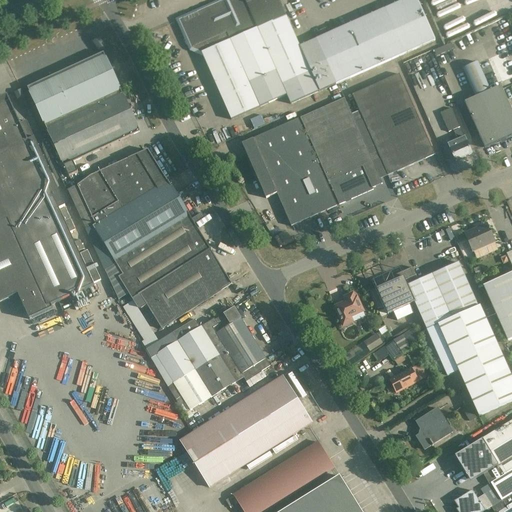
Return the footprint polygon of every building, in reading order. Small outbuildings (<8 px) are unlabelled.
[(328,88),(319,67),(282,84),(276,70),(245,0),(225,0),(179,21),(192,49),(199,46),(232,119),(259,107),(287,96),(291,104),(328,88)] [(245,0),(276,70),(282,84),(319,67),(309,43),(299,47),(278,0),(245,0)] [(436,40),(417,0),(405,0),(386,9),(336,31),(335,31),(316,40),(315,37),(312,36),(308,37),(308,40),(309,43),(319,67),(328,88),(336,85),(406,54),(436,40)] [(106,47),(99,38),(93,42),(100,51),(106,47)] [(490,57),(497,79),(511,75),(511,73),(506,52),(490,57)] [(46,127),(121,93),(103,53),(27,88),(43,124),(44,123),(46,127)] [(489,91),(477,64),(463,70),(475,98),(464,103),(484,148),(511,136),(511,112),(500,86),(489,91)] [(352,96),(359,113),(387,176),(434,155),(399,75),(352,96)] [(21,91),(15,93),(20,104),(26,101),(21,91)] [(121,93),(46,127),(48,132),(47,132),(61,163),(62,162),(69,177),(78,173),(73,163),(140,132),(121,93)] [(51,310),(49,306),(73,295),(94,286),(74,242),(59,210),(66,207),(27,121),(20,125),(8,97),(0,100),(0,304),(17,297),(26,317),(27,321),(51,310)] [(387,176),(359,113),(352,116),(344,99),(301,118),(308,135),(308,136),(320,163),(328,181),(329,181),(340,205),(351,200),(373,190),(372,188),(382,184),(380,179),(387,176)] [(459,128),(451,109),(440,113),(448,133),(459,128)] [(255,128),(264,124),(262,117),(252,120),(255,128)] [(319,164),(320,163),(308,136),(306,136),(299,119),(242,144),(266,198),(277,193),(291,226),(337,206),(319,164)] [(458,141),(448,145),(455,162),(471,155),(460,129),(454,132),(458,141)] [(68,191),(86,231),(169,183),(148,150),(91,176),(78,186),(68,191)] [(169,183),(86,231),(105,271),(192,218),(169,183)] [(116,264),(105,271),(119,300),(129,294),(133,300),(140,296),(211,250),(199,230),(192,218),(116,264)] [(475,231),(465,235),(472,252),(494,242),(489,230),(490,230),(489,228),(488,228),(486,224),(474,229),(475,231)] [(211,250),(140,296),(146,306),(161,329),(232,284),(211,250)] [(94,284),(101,281),(87,251),(80,254),(94,284)] [(511,265),(511,273),(484,286),(500,323),(508,341),(511,338),(511,251),(507,254),(511,265)] [(385,285),(370,292),(377,309),(384,306),(388,314),(414,302),(426,330),(447,376),(459,372),(460,375),(479,417),(511,401),(511,378),(480,307),(478,307),(458,263),(418,280),(413,268),(387,279),(386,280),(385,281),(385,283),(385,284),(385,285)] [(479,267),(474,270),(476,275),(482,273),(479,267)] [(224,305),(237,299),(234,293),(221,300),(224,305)] [(355,298),(353,294),(344,298),(346,302),(335,307),(343,326),(352,322),(350,317),(363,311),(357,297),(355,298)] [(146,306),(140,296),(133,300),(138,308),(142,309),(146,306)] [(243,377),(245,381),(267,368),(271,366),(235,308),(216,319),(219,324),(214,328),(217,334),(216,334),(227,351),(243,377)] [(195,320),(146,350),(168,387),(227,351),(216,334),(217,334),(214,328),(219,324),(216,319),(201,328),(195,320)] [(420,335),(415,327),(401,336),(384,347),(398,365),(405,360),(401,355),(411,348),(408,344),(420,335)] [(383,344),(377,334),(364,342),(370,352),(383,344)] [(211,397),(243,377),(227,351),(168,387),(180,406),(189,419),(193,416),(189,411),(211,397)] [(425,373),(420,365),(412,369),(411,369),(389,381),(396,394),(418,382),(418,381),(427,376),(425,373)] [(311,424),(282,378),(180,442),(209,488),(311,424)] [(482,427),(469,406),(463,410),(470,422),(467,424),(473,432),(482,427)] [(452,433),(437,410),(417,423),(423,433),(417,437),(425,450),(452,433)] [(482,440),(455,457),(468,479),(470,483),(483,475),(489,485),(485,487),(484,488),(481,490),(485,495),(492,507),(494,511),(498,511),(500,511),(507,507),(510,511),(511,511),(511,420),(481,439),(482,440)] [(264,511),(334,468),(318,443),(250,486),(234,496),(243,511),(264,511)] [(455,458),(442,466),(445,471),(458,463),(455,458)] [(174,497),(181,493),(170,474),(176,471),(171,462),(158,469),(174,497)] [(361,511),(339,476),(282,511),(361,511)] [(472,491),(454,502),(459,509),(456,510),(457,511),(484,511),(492,507),(485,495),(477,500),(474,494),(472,491)]
